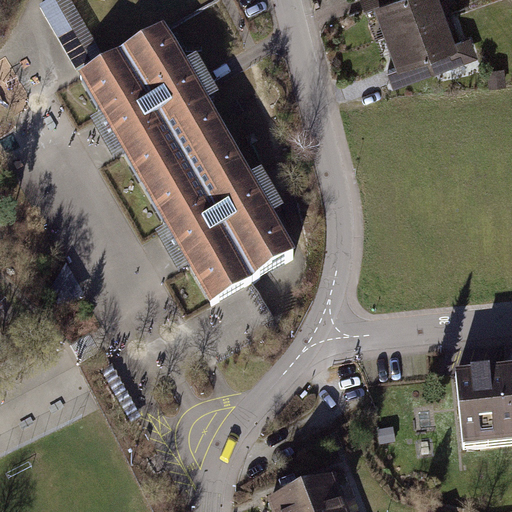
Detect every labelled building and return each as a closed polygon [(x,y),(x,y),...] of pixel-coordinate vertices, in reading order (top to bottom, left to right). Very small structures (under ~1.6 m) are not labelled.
[(101,77),(109,73),(68,0),(61,0),(41,11),(78,76),(95,66),(101,77)] [(362,0),(366,12),(385,5),(397,37),(446,19),(439,0),(362,0)] [(395,91),(480,59),(474,44),(458,50),(446,19),(397,37),(408,68),(389,75),(395,91)] [(101,77),(86,85),(212,313),(291,270),(166,42),(109,73),(101,77)] [(511,374),(453,380),(460,448),(511,443),(511,374)] [(337,511),(326,484),(268,506),(270,511),(337,511)]
